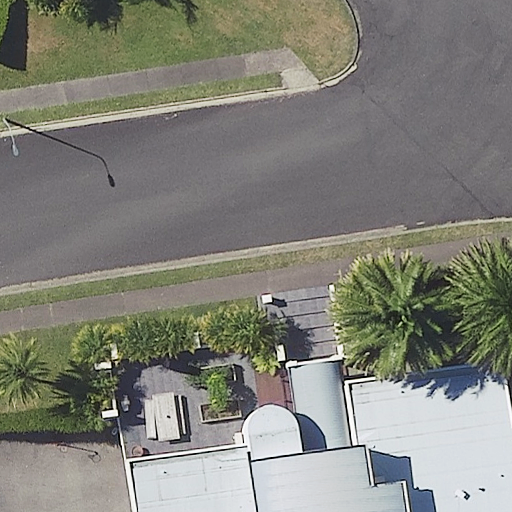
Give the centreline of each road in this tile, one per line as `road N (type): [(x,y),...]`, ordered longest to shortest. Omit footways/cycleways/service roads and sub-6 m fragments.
road 1 (residential): [(0,292),(162,257),(511,130)]
road 2 (residential): [(347,0),(511,110)]
